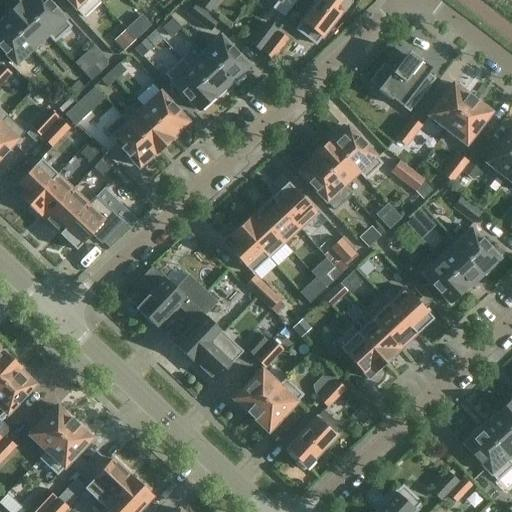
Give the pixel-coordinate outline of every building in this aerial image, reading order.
[(21,0),(18,3),(47,34),(54,41),(70,26),(53,8),(54,8),(47,0),(46,0),(45,0),(21,0)] [(200,0),(198,3),(209,11),(217,0),(200,0)] [(315,44),(341,11),(342,12),(350,2),(347,0),(317,0),(295,29),(315,44)] [(18,3),(2,18),(31,49),(47,34),(18,3)] [(196,4),(188,14),(209,30),(217,20),(196,4)] [(140,17),(124,31),(134,42),(150,27),(140,17)] [(31,49),(2,18),(0,19),(0,49),(5,55),(5,54),(15,64),(31,49)] [(180,31),(170,21),(161,30),(170,40),(180,31)] [(266,22),(250,42),(260,50),(276,30),(266,22)] [(134,42),(124,31),(112,42),(122,53),(134,42)] [(277,31),(262,51),(272,59),(287,39),(277,31)] [(220,36),(203,51),(231,81),(231,80),(233,83),(243,74),(241,72),(247,66),(237,55),(238,54),(230,46),(230,47),(220,36)] [(145,38),(137,46),(137,50),(141,55),(152,46),(145,38)] [(203,51),(188,66),(215,96),(231,81),(203,51)] [(415,63),(405,55),(398,64),(397,63),(392,70),(382,62),(368,81),(378,88),(377,89),(390,99),(391,98),(409,112),(435,78),(428,73),(432,68),(419,58),(415,63)] [(215,96),(188,66),(181,59),(164,74),(181,92),(180,93),(188,101),(188,100),(198,111),(215,96)] [(125,70),(118,63),(112,69),(119,76),(125,70)] [(1,64),(0,65),(0,83),(10,73),(1,64)] [(93,64),(84,73),(90,80),(100,72),(93,64)] [(112,69),(100,80),(107,87),(119,76),(112,69)] [(428,115),(446,129),(471,97),(467,94),(467,95),(452,83),(428,115)] [(159,92),(143,107),(172,138),(182,129),(181,127),(187,122),(177,111),(177,110),(170,102),(169,103),(159,92)] [(471,97),(446,129),(465,144),(490,112),(475,101),(476,100),(471,97)] [(143,107),(127,122),(156,153),(172,138),(143,107)] [(49,109),(31,128),(41,137),(58,118),(49,109)] [(96,145),(107,133),(87,114),(76,125),(96,145)] [(23,132),(6,116),(0,122),(0,157),(7,150),(6,150),(23,132)] [(410,118),(395,138),(405,146),(421,126),(410,118)] [(51,147),(69,128),(59,119),(42,138),(51,147)] [(156,153),(127,122),(111,137),(120,148),(120,149),(127,157),(128,156),(138,167),(144,161),(145,163),(156,153)] [(340,130),(329,140),(358,171),(364,178),(381,163),(364,145),(365,145),(357,137),(347,127),(341,132),(340,130)] [(503,183),(506,177),(511,170),(511,130),(511,129),(482,167),(503,183)] [(329,140),(313,155),(342,186),(358,171),(329,140)] [(467,161),(457,153),(441,174),(451,182),(467,161)] [(342,186),(313,155),(303,165),(304,166),(298,172),(308,182),(307,183),(315,191),(315,190),(325,201),(342,186)] [(11,189),(28,205),(57,174),(40,158),(11,189)] [(399,160),(390,172),(415,191),(424,179),(399,160)] [(57,174),(28,205),(43,219),(72,189),(57,174)] [(287,182),(270,197),(299,228),(316,213),(287,182)] [(72,189),(43,219),(59,234),(88,204),(72,189)] [(88,204),(59,234),(75,250),(91,233),(101,243),(121,221),(95,196),(88,204)] [(270,197),(255,212),(283,243),(299,228),(270,197)] [(460,197),(452,207),(472,223),(480,212),(460,197)] [(511,211),(503,223),(511,229),(511,211)] [(255,212),(239,227),(267,258),(283,243),(255,212)] [(267,258),(239,227),(222,242),(251,273),(267,258)] [(471,229),(454,244),(481,273),(482,273),(484,276),(494,267),(491,264),(498,258),(488,247),(481,239),(480,239),(471,229)] [(340,238),(330,248),(344,263),(355,253),(340,238)] [(454,244),(438,259),(465,288),(481,273),(454,244)] [(465,288),(438,259),(422,274),(432,284),(431,285),(438,293),(439,292),(449,303),(465,288)] [(324,275),(331,282),(341,273),(334,266),(324,275)] [(186,313),(206,292),(196,283),(187,275),(175,288),(164,278),(135,308),(156,327),(177,304),(186,313)] [(254,275),(245,285),(270,309),(270,308),(275,314),(284,305),(278,300),(279,299),(254,275)] [(307,284),(299,292),(309,303),(317,295),(307,284)] [(380,295),(387,303),(416,334),(432,318),(404,287),(394,297),(387,289),(380,295)] [(206,292),(186,313),(195,321),(174,344),(193,363),(222,332),(203,315),(216,302),(206,292)] [(387,303),(371,317),(400,348),(416,334),(387,303)] [(364,310),(349,325),(384,363),(400,348),(371,317),(364,310)] [(384,363),(349,325),(332,340),(367,378),(384,363)] [(222,332),(193,363),(194,363),(195,362),(214,381),(242,351),(222,332)] [(258,333),(244,348),(254,357),(268,342),(258,333)] [(272,339),(254,358),(265,368),(283,349),(272,339)] [(3,353),(0,356),(0,387),(19,367),(3,353)] [(19,367),(0,387),(0,420),(16,403),(17,403),(25,396),(24,395),(34,384),(28,379),(30,377),(19,367)] [(246,412),(250,415),(278,386),(261,369),(233,399),(246,411),(246,412)] [(285,378),(278,386),(250,415),(254,419),(254,418),(267,431),(302,395),(285,378)] [(318,398),(327,407),(344,388),(335,380),(318,398)] [(511,399),(511,398),(495,414),(511,432),(511,399)] [(29,435),(46,451),(74,421),(70,417),(70,418),(56,405),(29,435)] [(322,411),(286,449),(297,459),(296,460),(305,469),(313,460),(312,459),(341,428),(322,411)] [(511,432),(495,414),(479,428),(506,458),(511,452),(511,432)] [(74,421),(46,451),(39,458),(56,474),(91,438),(77,425),(78,425),(74,421)] [(511,465),(511,464),(506,458),(479,428),(479,429),(476,426),(467,435),(469,437),(463,443),(479,461),(478,462),(486,470),(487,470),(496,480),(511,465)] [(0,462),(16,446),(5,436),(0,441),(0,462)] [(91,496),(103,507),(132,477),(131,476),(130,477),(111,459),(83,488),(84,488),(77,496),(84,503),(91,496)] [(440,499),(457,481),(448,472),(430,491),(440,499)] [(132,477),(103,507),(108,511),(135,511),(151,495),(132,477)] [(463,477),(447,494),(456,502),(472,485),(463,477)] [(411,511),(420,502),(402,485),(376,511),(411,511)] [(23,511),(41,511),(57,496),(47,487),(24,511),(23,511)] [(62,511),(67,508),(57,499),(44,511),(62,511)]
